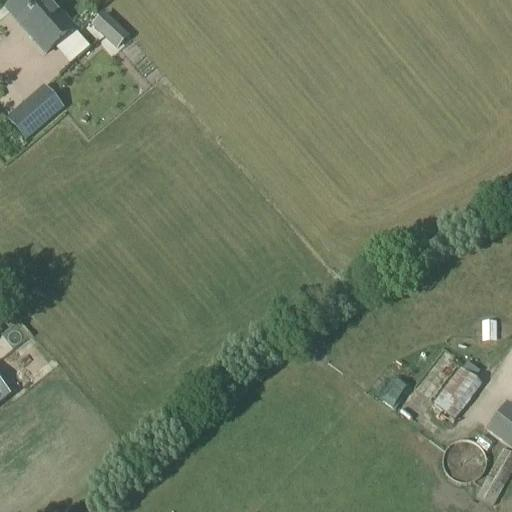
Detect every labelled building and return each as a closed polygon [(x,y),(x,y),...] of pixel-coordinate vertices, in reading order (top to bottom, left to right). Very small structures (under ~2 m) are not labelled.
[(47,0),(20,0),(7,12),(44,56),(74,31),(47,0)] [(104,19),(93,31),(116,54),(127,42),(104,19)] [(63,66),(42,85),(83,128),(104,109),(63,66)] [(43,92),(6,124),(25,145),(62,113),(43,92)] [(494,342),(494,325),(480,325),(480,342),(494,342)] [(423,367),(407,389),(420,399),(436,377),(423,367)] [(451,375),(423,410),(442,425),(470,391),(451,375)] [(511,401),(485,432),(511,453),(511,401)] [(446,484),(466,479),(458,449),(439,454),(446,484)] [(511,456),(503,451),(476,500),(493,510),(511,477),(511,456)]
